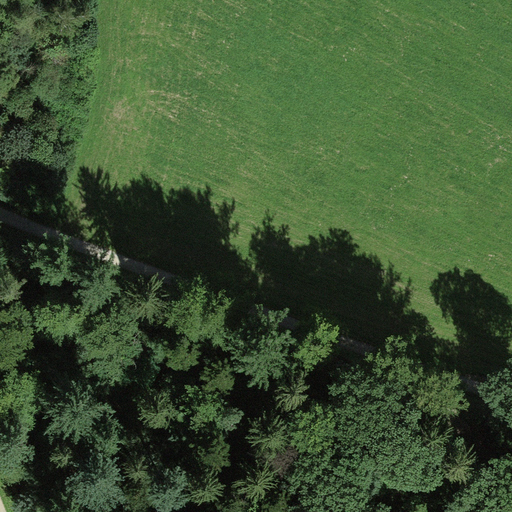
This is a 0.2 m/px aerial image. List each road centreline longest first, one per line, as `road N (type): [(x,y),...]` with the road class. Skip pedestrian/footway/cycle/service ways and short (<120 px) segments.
road 1 (track): [(0,210),(418,369),(511,394)]
road 2 (track): [(418,369),(511,488)]
